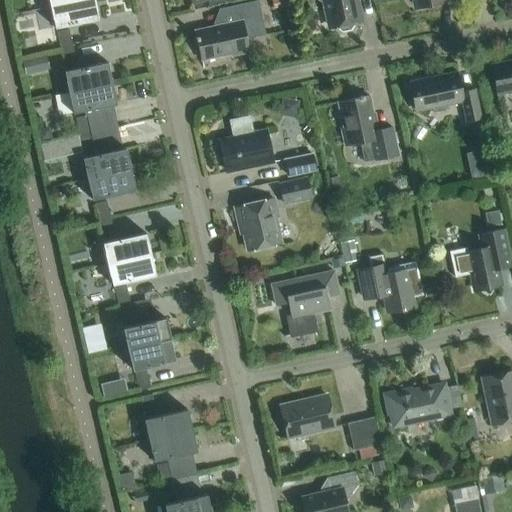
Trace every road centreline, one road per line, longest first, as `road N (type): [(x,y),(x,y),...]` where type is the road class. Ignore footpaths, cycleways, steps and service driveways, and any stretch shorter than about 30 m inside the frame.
road 1 (residential): [(174,101),(511,31)]
road 2 (residential): [(238,383),(174,101)]
road 3 (residential): [(238,383),(511,326)]
road 4 (residential): [(268,511),(238,383)]
